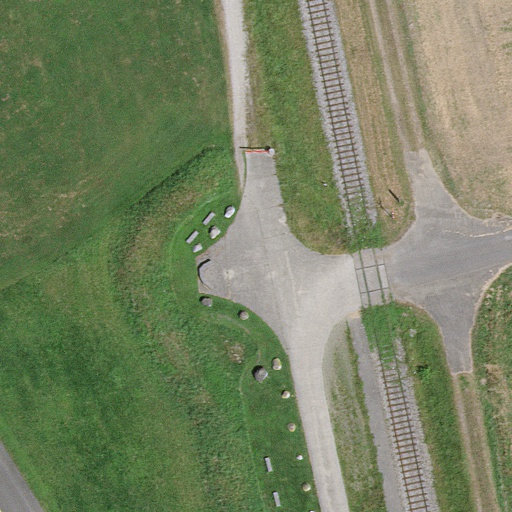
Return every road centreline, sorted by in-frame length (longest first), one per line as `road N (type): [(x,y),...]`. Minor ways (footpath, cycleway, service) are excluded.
road 1 (track): [(341,511),(295,294),(252,155),(227,0)]
road 2 (residential): [(511,244),(295,294)]
